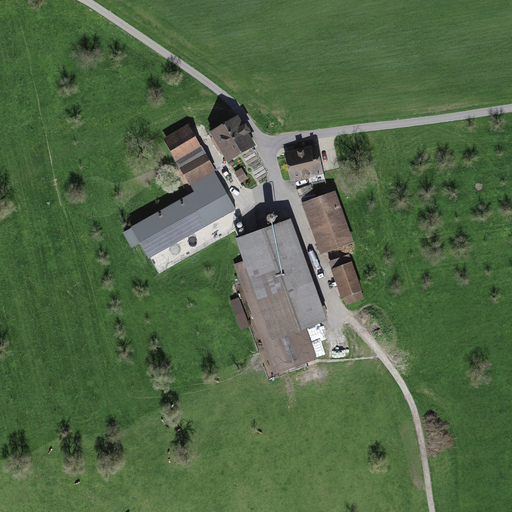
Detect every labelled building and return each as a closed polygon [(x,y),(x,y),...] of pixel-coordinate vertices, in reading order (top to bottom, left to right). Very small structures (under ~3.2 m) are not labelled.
[(240,119),(215,134),(231,160),(256,145),(240,119)] [(186,125),(163,138),(189,184),(212,171),(186,125)] [(289,154),(294,177),(326,170),(321,147),(289,154)] [(216,181),(133,228),(149,256),(232,209),(216,181)] [(336,192),(306,204),(325,252),(355,241),(336,192)] [(296,221),(243,240),(251,261),(237,265),(275,375),(317,360),(307,329),(331,321),(296,221)] [(355,263),(337,269),(346,297),(364,290),(355,263)]
